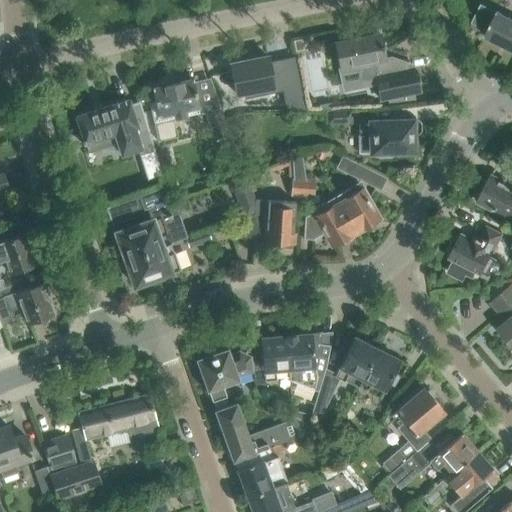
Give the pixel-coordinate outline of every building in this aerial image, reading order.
[(481,3),(471,23),(487,31),(484,36),(511,49),(511,19),(497,11),(481,3)] [(335,43),(339,62),(341,73),(359,70),(362,83),(376,80),(380,99),(420,91),(415,69),(408,71),(406,61),(391,57),(385,58),(380,34),(335,43)] [(268,56),(229,63),(235,93),(272,86),(273,92),(284,90),(288,111),(305,111),(300,86),(296,61),(270,66),(268,56)] [(152,88),(156,102),(150,103),(149,103),(158,140),(177,136),(173,118),(199,112),(197,107),(199,107),(193,79),(152,88)] [(88,152),(121,141),(125,152),(141,147),(151,177),(164,173),(139,100),(130,103),(128,99),(76,116),(84,139),(82,140),(83,143),(85,143),(88,152)] [(330,103),(319,105),(320,111),(325,111),(328,111),(332,111),(330,103)] [(205,111),(215,139),(228,135),(219,107),(205,111)] [(328,111),(325,111),(326,123),(334,123),(352,122),(351,110),(335,110),(334,110),(332,111),(328,111)] [(420,123),(417,120),(357,122),(359,154),(377,153),(377,155),(379,158),(391,157),(393,154),(393,152),(414,151),(413,133),(418,133),(420,130),(420,123)] [(230,141),(219,145),(226,165),(237,161),(230,141)] [(302,157),(291,161),(292,178),(304,179),(305,179),(302,157)] [(352,159),(346,172),(380,189),(386,176),(352,159)] [(0,190),(9,188),(4,173),(0,174),(0,190)] [(511,176),(508,185),(491,176),(485,188),(482,187),(477,197),(479,198),(478,201),(511,217),(511,176)] [(292,178),(290,195),(302,196),(304,179),(292,178)] [(358,181),(335,194),(357,234),(369,227),(367,225),(379,218),(358,181)] [(169,185),(105,207),(112,225),(175,203),(169,185)] [(252,194),(237,200),(238,201),(244,217),(245,216),(254,214),(254,212),(255,199),(252,194)] [(304,218),(304,239),(312,239),(325,231),(333,245),(344,238),(346,241),(357,234),(335,194),(311,208),(314,212),(304,218)] [(295,201),(255,199),(254,214),(255,214),(253,240),(268,241),(267,245),(281,246),(281,244),(291,245),(291,243),(292,243),(295,201)] [(254,214),(245,216),(243,239),(253,240),(255,214),(254,214)] [(135,225),(116,232),(125,259),(164,245),(170,243),(161,216),(151,220),(135,225)] [(188,245),(212,240),(209,227),(185,232),(188,245)] [(487,227),(482,237),(472,232),(468,242),(459,238),(457,241),(455,240),(449,251),(452,253),(450,256),(455,259),(448,273),(462,279),(465,274),(472,277),(476,269),(490,276),(498,259),(490,255),(501,234),(487,227)] [(0,260),(4,259),(10,273),(35,265),(24,234),(0,242),(0,260)] [(164,245),(125,259),(135,285),(180,269),(174,252),(170,243),(164,245)] [(0,288),(0,319),(2,325),(5,323),(10,313),(9,310),(22,306),(27,323),(52,314),(41,283),(14,293),(11,285),(0,288)] [(511,285),(511,286),(492,302),(508,321),(500,328),(511,342),(511,285)] [(319,332),(285,335),(288,369),(289,378),(290,378),(290,380),(318,391),(323,378),(323,375),(327,364),(330,345),(320,343),(319,332)] [(263,362),(253,362),(253,370),(255,386),(266,385),(265,381),(276,380),(276,379),(289,378),(288,369),(285,335),(261,338),(263,362)] [(323,378),(321,382),(335,389),(340,379),(345,381),(345,380),(358,386),(377,349),(354,337),(351,342),(345,339),(340,349),(346,352),(344,356),(336,373),(325,368),(323,378)] [(377,349),(358,386),(380,397),(393,371),(401,375),(407,364),(377,349)] [(209,389),(216,410),(229,406),(221,385),(237,379),(236,376),(253,370),(253,362),(252,360),(252,357),(239,352),(229,355),(227,350),(197,360),(208,390),(209,389)] [(389,455),(381,462),(390,472),(398,465),(408,457),(420,448),(431,439),(423,429),(444,411),(424,388),(391,415),(399,425),(397,427),(408,440),(389,455)] [(80,463),(49,474),(55,491),(58,501),(102,486),(93,459),(91,460),(85,439),(128,429),(130,437),(159,430),(150,393),(77,412),(81,427),(71,429),(80,463)] [(315,401),(311,415),(320,417),(326,406),(315,401)] [(235,403),(229,406),(216,410),(215,410),(234,460),(279,444),(315,431),(296,417),(247,435),(235,403)] [(8,426),(0,428),(0,467),(3,477),(17,472),(14,463),(32,456),(25,435),(13,439),(8,426)] [(420,448),(408,457),(420,470),(430,461),(444,478),(477,450),(462,432),(454,438),(451,434),(439,444),(443,448),(437,453),(430,445),(423,451),(420,448)] [(41,441),(50,469),(76,461),(68,433),(41,441)] [(287,482),(280,462),(278,456),(283,454),(279,444),(234,460),(247,497),(286,483),(287,482)] [(444,478),(459,496),(450,504),(456,511),(462,511),(492,487),(489,483),(498,475),(477,450),(444,478)] [(347,460),(337,463),(346,474),(356,468),(352,464),(347,460)] [(55,491),(49,474),(46,466),(34,471),(42,495),(55,491)] [(421,496),(428,505),(445,490),(440,484),(443,482),(441,480),(421,496)] [(286,483),(247,497),(252,511),(317,511),(314,502),(295,508),(286,483)] [(332,490),(313,495),(317,509),(336,504),(332,490)] [(373,490),(361,495),(366,505),(367,505),(369,510),(379,506),(373,490)] [(164,511),(168,511),(163,498),(146,504),(148,511),(164,511)] [(511,511),(511,501),(499,511),(511,511)]
